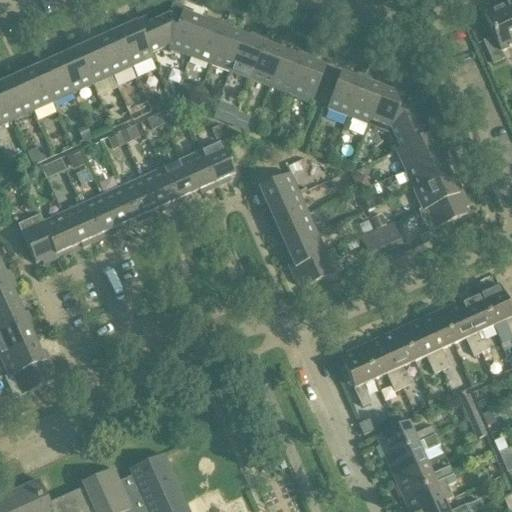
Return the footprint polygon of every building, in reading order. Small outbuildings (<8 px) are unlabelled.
[(511,3),(503,7),(511,26),(511,3)] [(145,20),(135,24),(149,56),(150,56),(169,47),(171,46),(184,10),(171,5),(167,18),(148,26),(145,20)] [(511,48),(511,26),(503,7),(483,16),(493,38),(482,42),(492,65),(504,60),(501,53),(511,48)] [(171,46),(169,47),(168,51),(189,59),(203,22),(191,18),(192,13),(184,10),(171,46)] [(215,27),(203,22),(189,59),(209,67),(225,25),(217,22),(215,27)] [(149,56),(135,24),(123,30),(121,25),(113,29),(132,69),(152,60),(150,56),(149,56)] [(233,28),(225,25),(209,67),(229,75),(243,38),(231,33),(233,28)] [(108,37),(96,42),(112,78),(132,69),(113,29),(106,32),(108,37)] [(229,75),(249,82),(265,41),(250,35),(248,39),(243,38),(229,75)] [(265,41),(249,82),(270,90),(284,53),(278,51),(280,46),(265,41)] [(112,78),(96,42),(83,48),(81,43),(74,47),(92,87),(112,78)] [(68,54),(56,60),(72,96),(92,87),(74,47),(66,50),(68,54)] [(284,53),(270,90),(290,98),(306,56),(298,53),(296,58),(284,53)] [(313,59),(306,56),(290,98),(311,106),(325,69),(312,64),(313,59)] [(42,61),(34,65),(52,105),(72,96),(56,60),(44,65),(42,61)] [(52,105),(34,65),(26,68),(28,72),(16,78),(32,114),(52,105)] [(348,119),(363,78),(355,75),(354,79),(340,74),(326,111),(348,119)] [(32,114),(16,78),(4,83),(2,79),(0,79),(0,94),(13,123),(32,114)] [(363,78),(348,119),(368,127),(382,90),(369,85),(371,81),(363,78)] [(382,90),(368,127),(389,135),(391,131),(390,129),(404,93),(396,90),(394,95),(382,90)] [(416,98),(404,93),(390,129),(391,131),(399,150),(399,151),(431,136),(426,126),(420,129),(412,111),(416,98)] [(0,128),(13,123),(0,94),(0,128)] [(213,122),(232,129),(237,115),(239,111),(219,104),(213,122)] [(147,106),(136,111),(140,120),(151,115),(147,106)] [(258,123),(237,115),(232,129),(253,136),(258,123)] [(160,117),(147,123),(152,133),(165,127),(160,117)] [(91,142),(85,128),(78,131),(83,145),(91,142)] [(126,146),(140,139),(135,128),(121,135),(126,146)] [(219,128),(212,131),(216,141),(223,138),(219,128)] [(277,141),(284,144),(288,134),(281,131),(277,141)] [(107,141),(112,152),(126,146),(120,134),(107,141)] [(399,151),(399,150),(395,152),(404,172),(444,154),(441,146),(437,148),(431,136),(399,151)] [(200,153),(216,190),(230,183),(228,179),(235,176),(220,144),(200,153)] [(216,190),(200,153),(180,162),(194,194),(199,192),(201,196),(216,190)] [(80,154),(66,160),(72,173),(86,166),(80,154)] [(448,162),(444,154),(404,172),(413,192),(449,176),(443,164),(448,162)] [(194,194),(180,162),(160,171),(176,207),(191,201),(189,196),(194,194)] [(296,166),(287,169),(290,176),(299,172),(296,166)] [(160,171),(140,180),(155,212),(160,210),(162,214),(176,207),(160,171)] [(267,210),(299,196),(289,175),(253,192),(260,207),(265,205),(267,210)] [(454,188),(449,176),(413,192),(421,211),(422,212),(462,194),(459,186),(454,188)] [(155,212),(140,180),(120,189),(137,225),(151,219),(149,214),(155,212)] [(137,225),(120,189),(101,198),(115,230),(120,227),(122,232),(137,225)] [(422,212),(421,211),(418,212),(428,234),(432,232),(467,216),(464,210),(469,208),(462,194),(422,212)] [(12,196),(4,195),(3,206),(10,207),(12,196)] [(299,196),(267,210),(269,216),(265,218),(271,232),(308,216),(299,196)] [(370,196),(360,200),(366,213),(376,209),(370,196)] [(101,198),(81,207),(97,243),(112,236),(110,232),(115,230),(101,198)] [(97,243),(81,207),(61,216),(75,248),(81,245),(83,250),(97,243)] [(61,216),(42,224),(41,225),(57,261),(72,254),(70,250),(75,248),(61,216)] [(308,216),(271,232),(278,247),(282,245),(285,250),(316,236),(308,216)] [(41,225),(42,224),(39,217),(17,227),(35,266),(41,263),(43,267),(57,261),(41,225)] [(369,221),(374,233),(385,228),(379,217),(369,221)] [(374,233),(364,238),(360,240),(369,260),(402,246),(392,225),(385,228),(374,233)] [(419,238),(422,246),(436,239),(432,232),(428,234),(419,238)] [(316,236),(285,250),(287,255),(283,257),(289,272),(325,255),(325,254),(316,236)] [(349,252),(359,248),(356,242),(346,246),(349,252)] [(325,254),(325,255),(289,272),(296,286),(300,284),(303,290),(342,273),(333,251),(325,254)] [(0,287),(13,281),(9,274),(5,276),(0,264),(0,287)] [(16,289),(13,281),(0,287),(0,310),(17,303),(12,291),(16,289)] [(511,315),(499,286),(478,295),(492,328),(504,322),(511,339),(511,315)] [(478,295),(458,304),(481,355),(489,351),(481,333),(492,328),(478,295)] [(17,303),(0,310),(0,334),(31,321),(27,313),(23,315),(17,303)] [(458,304),(438,313),(453,345),(465,340),(473,358),(481,355),(458,304)] [(453,345),(438,313),(419,322),(441,372),(449,369),(441,351),(453,345)] [(34,329),(31,321),(0,334),(0,358),(35,343),(30,331),(34,329)] [(441,372),(419,322),(399,331),(414,363),(425,358),(433,376),(441,372)] [(414,363),(399,331),(380,339),(402,390),(410,387),(402,369),(414,363)] [(402,390),(380,339),(360,349),(374,381),(386,376),(394,394),(402,390)] [(35,343),(0,358),(0,360),(7,377),(8,379),(48,361),(45,353),(41,355),(35,343)] [(374,381),(360,349),(339,358),(361,408),(371,404),(362,386),(374,381)] [(8,379),(7,377),(4,379),(14,401),(53,383),(51,377),(55,375),(48,361),(8,379)] [(468,422),(478,417),(469,397),(458,401),(468,422)] [(490,413),(481,417),(486,428),(495,424),(490,413)] [(487,437),(478,417),(468,422),(476,441),(487,437)] [(363,437),(374,432),(369,421),(358,426),(363,437)] [(385,459),(435,436),(431,428),(413,436),(407,423),(375,438),(385,459)] [(435,436),(385,459),(393,479),(426,464),(422,456),(440,448),(438,444),(435,436)] [(493,444),(499,456),(507,452),(502,440),(493,444)] [(507,452),(499,456),(504,468),(511,464),(511,456),(509,451),(507,452)] [(188,511),(164,457),(163,456),(130,471),(132,477),(119,483),(113,470),(82,484),(84,489),(49,504),(39,481),(0,498),(0,511),(188,511)] [(426,464),(393,479),(402,499),(452,475),(449,467),(431,476),(426,464)] [(452,475),(402,499),(408,511),(424,511),(443,503),(452,499),(447,487),(456,483),(452,475)] [(447,511),(443,503),(424,511),(476,511),(483,509),(480,501),(467,507),(455,511),(447,511)]
